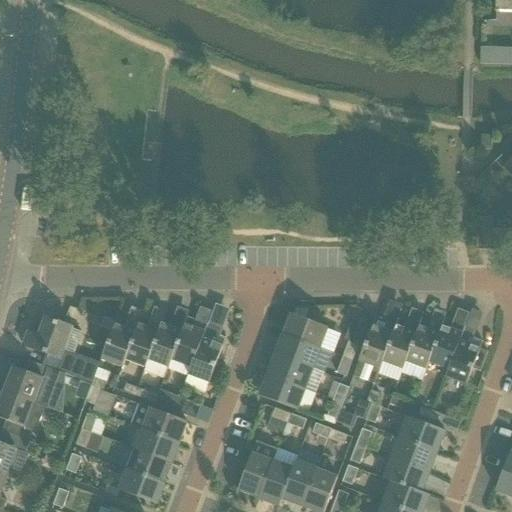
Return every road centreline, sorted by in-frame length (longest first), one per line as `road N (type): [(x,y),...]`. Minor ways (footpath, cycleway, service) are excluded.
road 1 (residential): [(0,277),(267,282)]
road 2 (secondary): [(0,244),(34,0)]
road 3 (residential): [(267,282),(511,282)]
road 4 (residential): [(187,511),(267,282)]
road 5 (residential): [(448,511),(511,316)]
